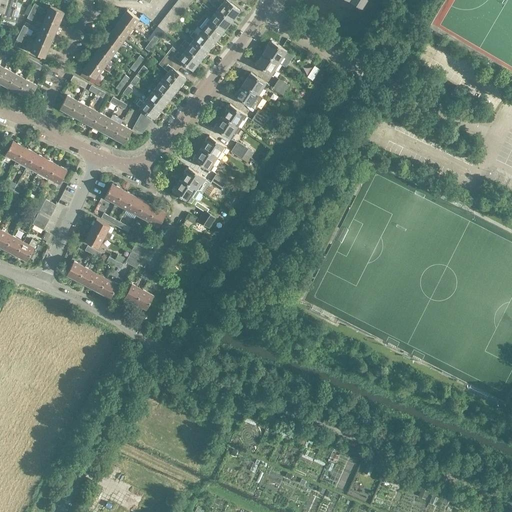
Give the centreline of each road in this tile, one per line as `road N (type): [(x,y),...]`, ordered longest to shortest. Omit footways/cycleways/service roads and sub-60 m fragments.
road 1 (unclassified): [(511,501),(240,391),(149,343)]
road 2 (residential): [(494,137),(260,12)]
road 3 (residential): [(260,12),(152,157),(125,163),(99,154)]
road 4 (unclassified): [(67,511),(149,343)]
road 5 (residential): [(45,278),(99,154)]
road 6 (residential): [(39,120),(88,12),(85,0)]
road 7 (unclassified): [(149,343),(41,284)]
